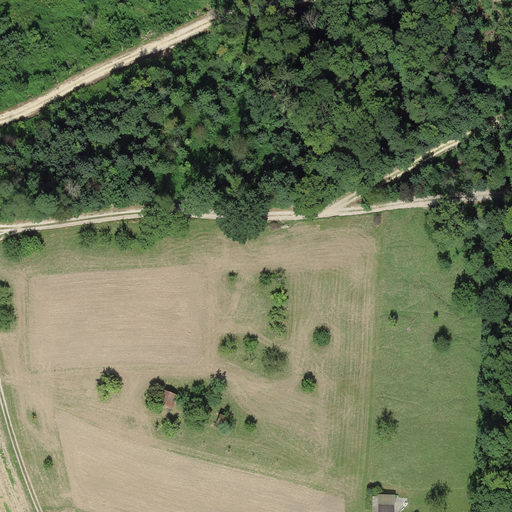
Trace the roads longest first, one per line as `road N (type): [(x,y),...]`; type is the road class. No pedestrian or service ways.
road 1 (track): [(0,228),(150,213),(298,216),(511,194)]
road 2 (track): [(287,0),(204,22),(0,118)]
road 3 (track): [(511,115),(327,212)]
road 4 (track): [(0,389),(38,511)]
